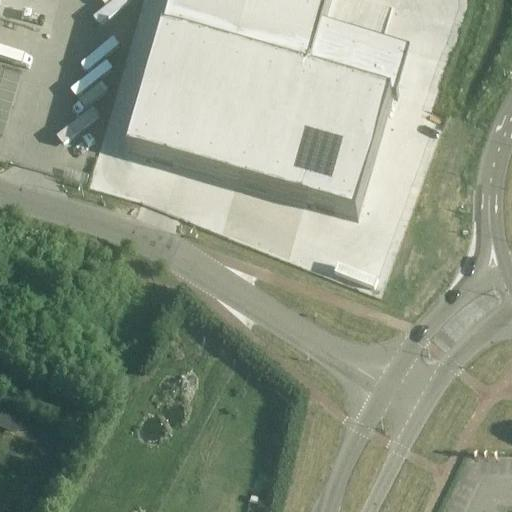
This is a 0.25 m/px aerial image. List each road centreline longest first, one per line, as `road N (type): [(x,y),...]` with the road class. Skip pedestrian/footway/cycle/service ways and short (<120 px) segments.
road 1 (unclassified): [(385,386),(127,231),(0,194)]
road 2 (tertiary): [(501,274),(467,289),(385,386)]
road 3 (tertiary): [(511,115),(493,166),(489,217),(501,274)]
road 4 (tertiary): [(385,386),(331,511)]
road 5 (tertiary): [(423,410),(451,366),(511,319)]
